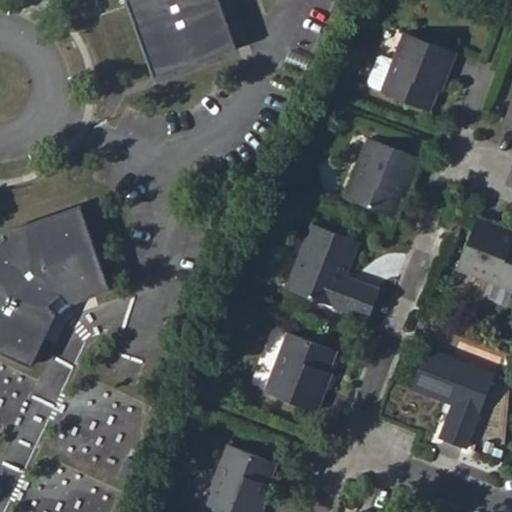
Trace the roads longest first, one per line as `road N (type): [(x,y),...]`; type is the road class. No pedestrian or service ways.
road 1 (residential): [(344,447),(458,153)]
road 2 (residential): [(344,447),(494,507),(511,503)]
road 3 (residential): [(0,148),(37,131),(54,97),(42,51),(0,27)]
